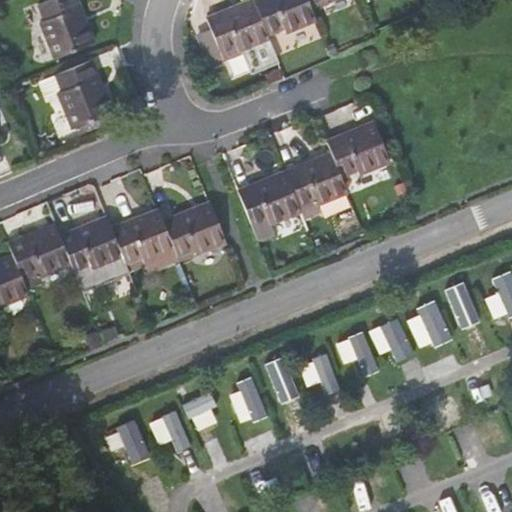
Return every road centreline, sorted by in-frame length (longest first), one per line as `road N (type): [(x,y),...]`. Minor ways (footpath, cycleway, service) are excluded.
road 1 (residential): [(511,203),(0,416)]
road 2 (unknown): [(169,120),(264,306)]
road 3 (residential): [(169,120),(0,196)]
road 4 (residential): [(326,82),(230,120),(169,120)]
road 5 (residential): [(158,0),(151,32),(169,120)]
